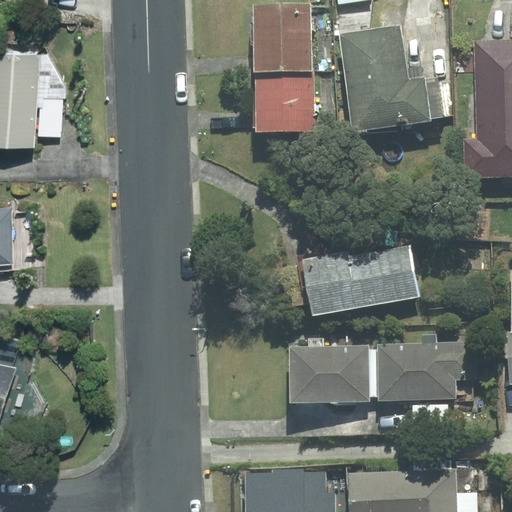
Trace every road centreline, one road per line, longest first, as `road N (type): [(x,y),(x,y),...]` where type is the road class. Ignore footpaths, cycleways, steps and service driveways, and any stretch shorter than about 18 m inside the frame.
road 1 (residential): [(164,503),(147,0)]
road 2 (residential): [(0,507),(164,503)]
